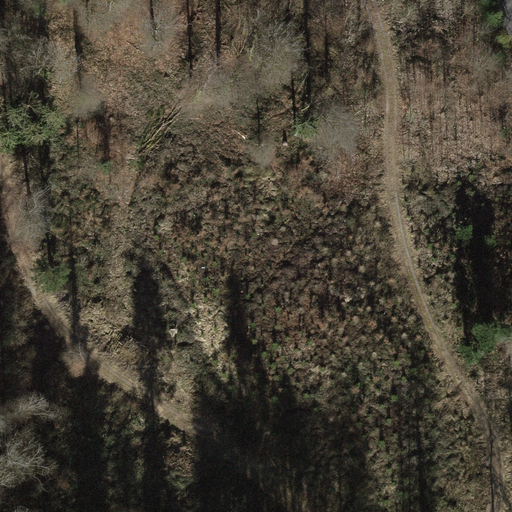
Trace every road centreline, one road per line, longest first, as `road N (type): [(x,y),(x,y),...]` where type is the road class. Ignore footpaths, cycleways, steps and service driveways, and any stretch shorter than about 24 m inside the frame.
road 1 (track): [(372,0),(398,224),(439,339),(485,425),(499,476),(490,511)]
road 2 (track): [(302,511),(276,482),(81,352),(42,307),(15,238),(0,165)]
